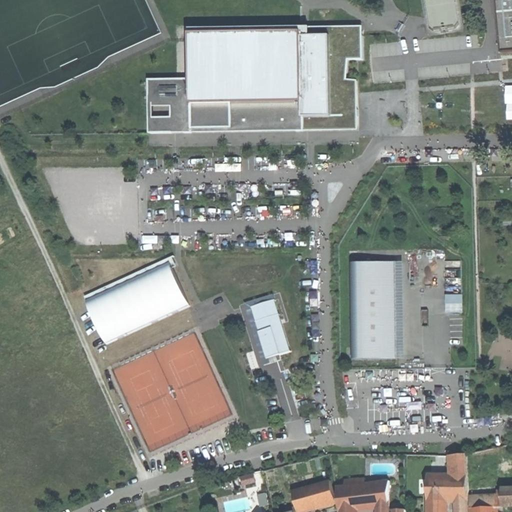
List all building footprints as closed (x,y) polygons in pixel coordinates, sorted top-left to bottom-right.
[(511,0),(497,0),(503,52),(511,50),(511,0)] [(187,40),(187,78),(148,78),(149,134),(360,129),(357,81),(345,81),(347,59),(362,58),(362,35),(362,26),(186,27),(187,40)] [(111,96),(93,98),(95,116),(113,114),(111,96)] [(171,259),(85,297),(107,346),(191,307),(171,259)] [(405,264),(353,265),(354,363),(407,362),(405,264)] [(448,313),(465,312),(464,293),(448,294),(448,313)] [(276,302),(252,309),(267,362),(291,355),(276,302)] [(470,511),(470,501),(471,501),(468,455),(455,456),(455,463),(429,463),(429,511),(446,511),(446,501),(460,501),(460,511),(470,511)] [(243,485),(255,482),(253,473),(241,476),(243,485)] [(359,485),(358,479),(344,480),(345,486),(337,487),(340,511),(354,511),(354,509),(379,506),(378,511),(405,511),(406,510),(390,511),(390,505),(390,481),(359,485)] [(298,511),(336,501),(330,480),(292,491),(298,511)] [(421,482),(421,492),(429,492),(429,482),(421,482)] [(497,508),(505,506),(505,496),(471,497),(472,509),(497,508)]
